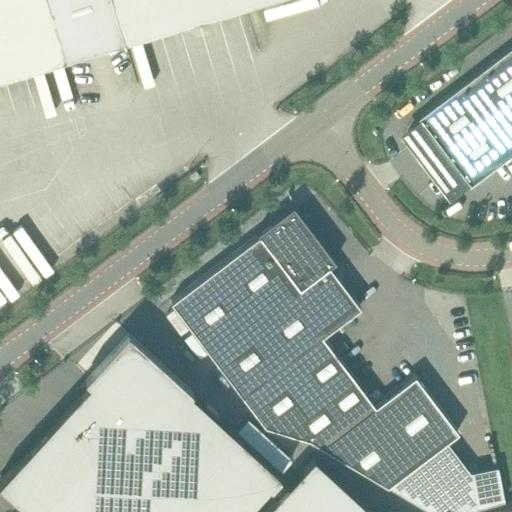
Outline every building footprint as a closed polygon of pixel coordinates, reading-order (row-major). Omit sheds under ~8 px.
[(0,0),(0,69),(122,34),(235,0),(0,0)] [(511,45),(421,114),(422,116),(413,122),(415,124),(408,129),(407,133),(441,178),(440,179),(452,195),(471,181),(472,182),(511,152),(511,45)] [(388,484),(458,431),(414,373),(375,403),(322,333),(360,304),(329,263),(335,258),(293,202),(257,229),(259,232),(170,299),(265,423),(309,437),(388,484)] [(25,276),(78,248),(63,219),(25,239),(17,224),(1,232),(25,276)] [(275,473),(279,469),(191,388),(192,386),(128,327),(84,375),(88,379),(0,475),(0,480),(34,511),(239,511),(265,484),(275,473)] [(274,493),(256,511),(379,511),(313,450),(284,482),(275,473),(265,484),(274,493)] [(497,465),(469,470),(443,511),(452,511),(480,504),(503,498),(501,483),(497,465)] [(511,511),(511,474),(511,473),(501,483),(503,498),(480,504),(472,511),(511,511)]
